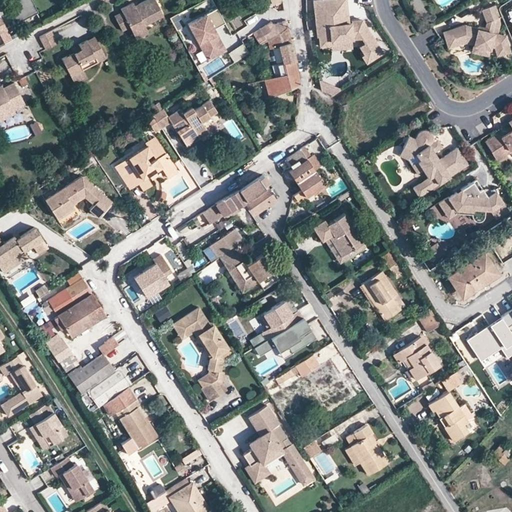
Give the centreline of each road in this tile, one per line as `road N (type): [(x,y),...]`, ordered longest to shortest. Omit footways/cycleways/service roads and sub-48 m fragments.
road 1 (residential): [(267,159),(95,266),(252,511)]
road 2 (residential): [(267,159),(285,192),(272,229),(454,511)]
road 3 (residential): [(511,280),(468,312),(444,307),(326,131),(311,126)]
road 4 (residential): [(511,84),(470,108),(450,107),(382,0)]
road 5 (residential): [(294,0),(311,126)]
